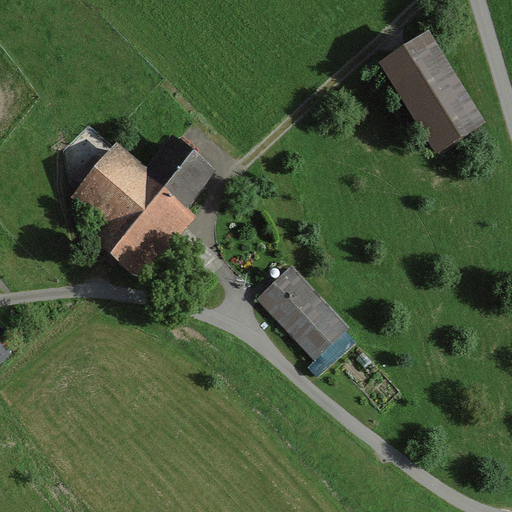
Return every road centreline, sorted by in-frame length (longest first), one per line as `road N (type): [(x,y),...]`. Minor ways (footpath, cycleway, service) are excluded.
road 1 (track): [(242,167),(429,0)]
road 2 (unclassified): [(476,0),(511,121)]
